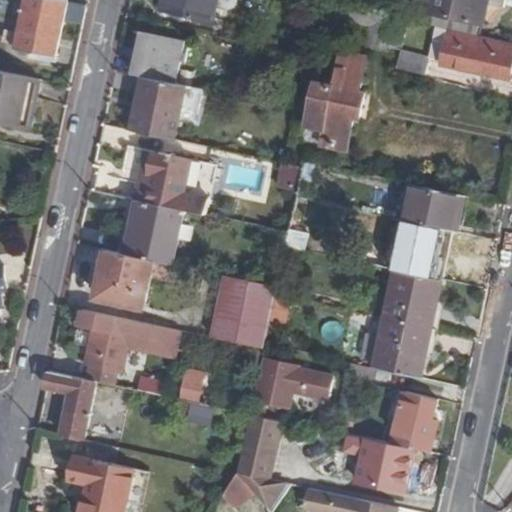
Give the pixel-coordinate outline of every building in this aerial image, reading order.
[(60,54),(73,0),(70,0),(32,0),(22,47),(38,50),(60,54)] [(213,23),(218,0),(166,0),(164,12),(213,23)] [(303,0),(300,19),(335,26),(339,6),(324,2),(315,0),(314,0),(303,0)] [(432,0),(429,13),(427,25),(440,28),(451,30),(477,36),(479,25),(483,26),(488,0),(432,0)] [(495,28),(500,0),(488,0),(483,26),(495,28)] [(395,51),(401,19),(339,6),(335,26),(333,37),(345,40),(349,23),(374,29),(370,46),(395,51)] [(451,30),(440,28),(433,58),(432,63),(443,65),(451,30)] [(511,43),(477,36),(451,30),(443,65),(511,78),(511,73),(511,43)] [(144,31),(136,74),(144,76),(176,83),(185,41),(144,31)] [(59,60),(60,54),(38,50),(36,54),(59,60)] [(433,58),(403,52),(399,71),(429,78),(432,63),(433,58)] [(315,84),(306,126),(323,130),(320,146),(347,151),(353,120),(361,122),(367,94),(361,92),(367,63),(341,59),(334,88),(315,84)] [(0,120),(33,129),(45,79),(0,68),(0,120)] [(173,138),(185,85),(176,83),(144,76),(132,129),(173,138)] [(153,152),(147,151),(143,172),(149,174),(153,152)] [(142,178),(137,199),(139,199),(148,201),(183,209),(186,209),(207,214),(211,197),(186,192),(193,161),(153,152),(149,174),(147,179),(142,178)] [(285,162),(284,162),(280,183),(301,188),(306,167),(285,162)] [(413,185),(405,221),(458,232),(465,197),(413,185)] [(175,266),(186,209),(183,209),(148,201),(139,199),(127,254),(157,261),(175,266)] [(243,225),(230,278),(275,289),(287,236),(243,225)] [(146,308),(157,261),(127,254),(109,250),(99,296),(146,308)] [(0,305),(9,304),(7,288),(13,287),(10,264),(0,264),(0,305)] [(435,307),(440,281),(396,271),(386,320),(434,331),(439,308),(435,307)] [(275,289),(230,278),(215,340),(261,350),(275,289)] [(182,332),(86,310),(82,326),(97,330),(89,365),(93,366),(120,372),(124,373),(129,348),(176,359),(182,332)] [(386,320),(376,369),(379,370),(420,379),(426,351),(429,351),(434,331),(386,320)] [(300,366),(264,359),(254,403),(291,411),(294,394),(330,401),(335,377),(299,370),(300,366)] [(120,372),(93,366),(90,380),(101,383),(117,386),(120,372)] [(74,394),(64,435),(88,440),(101,383),(90,380),(51,372),(47,390),(74,394)] [(144,377),(141,391),(162,396),(165,382),(144,377)] [(190,378),(185,396),(202,399),(206,382),(190,378)] [(405,390),(393,445),(434,454),(441,418),(438,417),(441,398),(405,390)] [(194,400),(190,419),(213,424),(218,406),(194,400)] [(283,422),(252,415),(248,433),(244,451),(241,464),(239,473),(256,492),(264,501),(273,511),(274,511),(284,494),(286,482),(271,479),(283,422)] [(125,511),(135,467),(73,454),(67,479),(88,484),(81,511),(125,511)] [(239,509),(256,492),(239,473),(226,494),(231,500),(239,509)] [(331,511),(336,494),(310,488),(305,508),(321,511),(331,511)] [(399,511),(400,508),(336,494),(331,511),(399,511)] [(240,511),(241,511),(239,509),(231,500),(223,508),(226,511),(240,511)]
